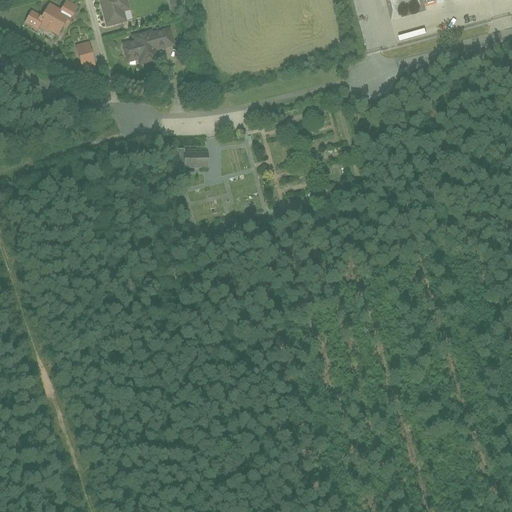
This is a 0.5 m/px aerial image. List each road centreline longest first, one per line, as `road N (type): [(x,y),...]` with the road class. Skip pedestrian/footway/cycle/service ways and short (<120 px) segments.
road 1 (track): [(0,246),(93,511)]
road 2 (residential): [(240,106),(147,117),(53,90),(0,60)]
road 3 (unclassified): [(511,37),(347,82)]
road 4 (track): [(134,128),(0,168)]
